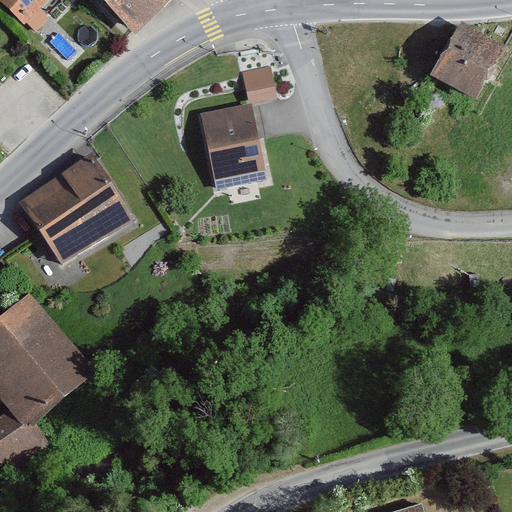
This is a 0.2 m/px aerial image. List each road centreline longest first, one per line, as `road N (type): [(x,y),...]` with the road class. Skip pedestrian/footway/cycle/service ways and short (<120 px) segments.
road 1 (residential): [(287,6),(337,154),(365,194),(409,215),(511,221)]
road 2 (tertiary): [(0,186),(159,50),(210,23),(287,6)]
road 3 (tertiary): [(511,434),(309,483),(252,511)]
road 4 (tertiary): [(287,6),(511,0)]
